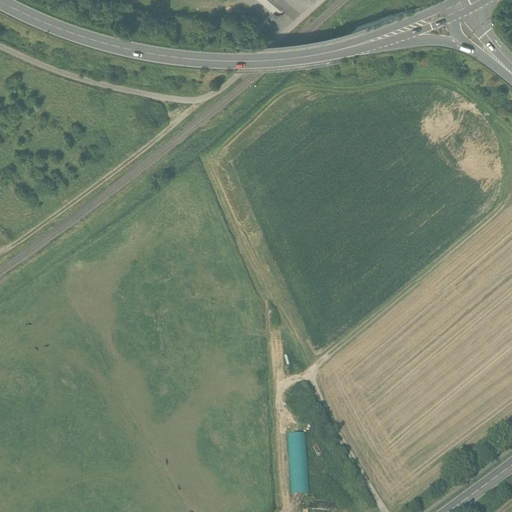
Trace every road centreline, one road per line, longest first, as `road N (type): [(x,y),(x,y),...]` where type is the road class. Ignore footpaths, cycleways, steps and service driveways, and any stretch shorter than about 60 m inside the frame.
road 1 (track): [(383,511),(306,380),(309,370),(511,198)]
road 2 (primary): [(384,35),(299,54),(224,56),(72,32),(10,0)]
road 3 (track): [(0,45),(106,87),(194,100),(220,90),(264,52)]
road 4 (track): [(207,98),(0,249)]
